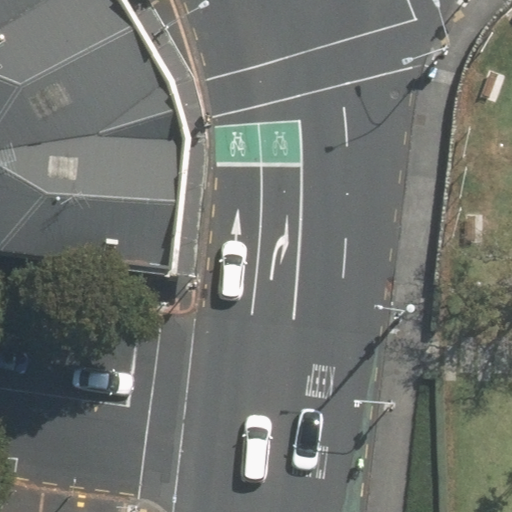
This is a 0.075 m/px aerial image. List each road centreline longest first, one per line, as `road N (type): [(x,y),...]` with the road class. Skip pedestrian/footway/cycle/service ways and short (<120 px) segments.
road 1 (secondary): [(260,0),(294,86),(309,162),(287,432)]
road 2 (residential): [(287,432),(0,392)]
